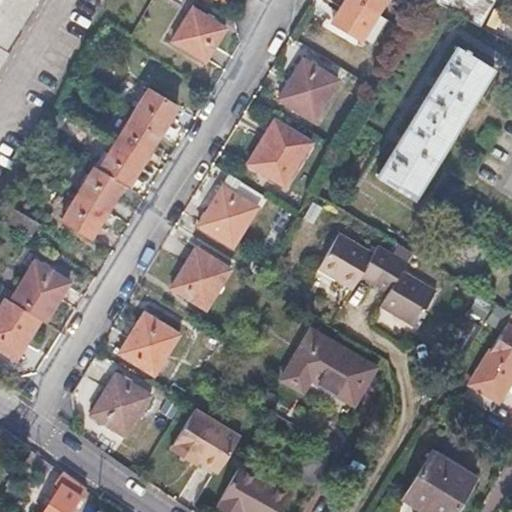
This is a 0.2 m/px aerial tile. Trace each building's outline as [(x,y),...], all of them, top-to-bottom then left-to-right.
[(0,0),(0,64),(8,51),(5,49),(36,0),(0,0)] [(343,0),(332,21),(362,39),(384,0),(343,0)] [(494,0),(436,0),(483,26),(497,2),(494,0)] [(174,43),(206,62),(226,29),(194,10),(174,43)] [(377,174),(413,196),(493,66),(458,44),(377,174)] [(279,100),(314,120),(338,79),(304,59),(279,100)] [(125,186),(174,107),(146,90),(97,170),(93,168),(61,219),(88,235),(119,183),(125,186)] [(247,160),(282,181),(308,138),(272,117),(247,160)] [(229,173),(223,183),(257,204),(264,194),(229,173)] [(257,204),(223,183),(198,225),(233,246),(258,204),(257,204)] [(312,202),(303,215),(313,223),(323,210),(312,202)] [(361,266),(388,282),(385,287),(376,301),(411,321),(415,314),(408,310),(424,282),(399,267),(403,259),(409,249),(394,241),(388,250),(374,242),(369,249),(335,229),(315,264),(350,285),(357,271),(361,266)] [(171,287),(207,308),(231,267),(196,246),(171,287)] [(0,303),(0,353),(12,361),(38,321),(41,323),(65,282),(32,262),(11,296),(0,289),(0,298),(2,300),(0,303)] [(388,282),(361,266),(357,271),(385,287),(388,282)] [(424,282),(408,310),(415,314),(432,287),(424,282)] [(463,307),(477,316),(487,299),(473,291),(463,307)] [(115,353),(151,373),(176,332),(141,311),(115,353)] [(475,325),(467,320),(456,340),(463,345),(475,325)] [(375,362),(310,323),(280,374),(300,387),(309,372),(353,398),(375,362)] [(511,326),(507,324),(473,384),(501,399),(511,379),(511,326)] [(462,345),(456,340),(452,347),(459,351),(462,345)] [(88,411),(123,433),(147,394),(112,372),(88,411)] [(182,457),(186,451),(198,459),(216,470),(238,435),(193,407),(168,447),(182,457)] [(293,473),(311,483),(326,456),(307,446),(293,473)] [(402,494),(432,511),(448,511),(471,473),(429,447),(402,494)] [(186,451),(182,457),(194,465),(198,459),(186,451)] [(52,465),(34,453),(25,468),(43,479),(52,465)] [(237,463),(214,505),(226,511),(242,511),(245,508),(251,511),(278,511),(289,492),(237,463)] [(68,511),(84,486),(61,471),(55,482),(62,486),(45,511),(68,511)]
